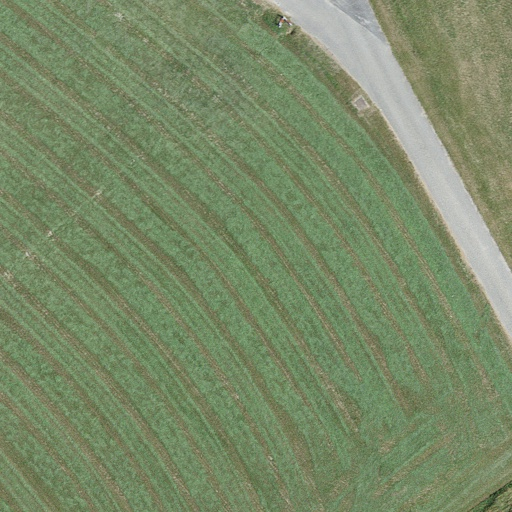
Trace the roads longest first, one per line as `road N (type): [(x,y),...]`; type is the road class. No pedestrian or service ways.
road 1 (track): [(511,306),(347,0)]
road 2 (track): [(388,88),(293,0)]
